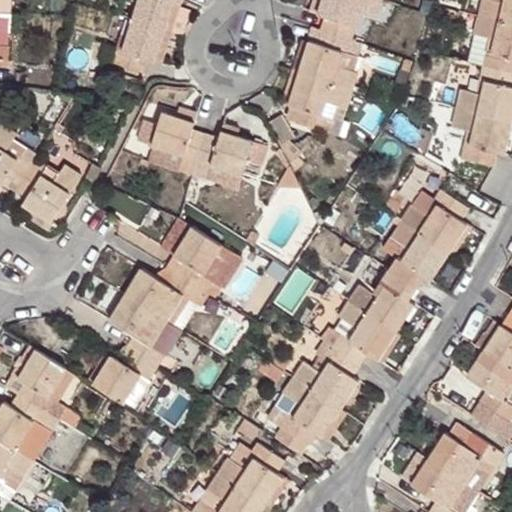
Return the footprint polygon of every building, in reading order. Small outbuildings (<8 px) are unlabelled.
[(166,15),(170,0),(136,0),(135,5),(141,6),(131,36),(164,46),(173,17),(166,15)] [(315,32),(325,0),(318,0),(308,30),(315,32)] [(322,34),(318,45),(352,56),(356,45),(349,43),(353,29),(374,36),(381,14),(338,0),(325,0),(315,32),(322,34)] [(338,0),(381,14),(386,0),(338,0)] [(386,0),(381,14),(388,16),(393,0),(386,0)] [(488,16),(491,3),(485,2),(475,0),(473,13),(465,12),(462,29),(475,31),(478,14),(488,16)] [(478,14),(475,31),(511,37),(511,0),(485,0),(485,2),(491,3),(488,16),(478,14)] [(173,17),(164,46),(174,50),(183,20),(173,17)] [(482,67),(480,80),(511,87),(511,37),(475,31),(470,51),(472,51),(492,55),(489,69),(482,67)] [(153,78),(164,46),(131,36),(121,68),(115,66),(111,81),(141,90),(146,75),(153,78)] [(306,58),(297,87),(352,104),(357,89),(336,81),(340,68),(356,74),(358,66),(362,67),(364,61),(352,56),(318,45),(313,60),(306,58)] [(174,50),(164,46),(153,78),(163,81),(174,50)] [(399,103),(382,128),(425,158),(435,125),(423,120),(435,82),(446,85),(454,58),(418,50),(399,103)] [(489,69),(492,55),(472,51),(467,78),(480,80),(482,67),(489,69)] [(291,86),(297,87),(306,58),(300,56),(291,86)] [(361,75),(356,74),(340,68),(336,81),(357,89),(361,75)] [(458,105),(454,124),(511,135),(511,129),(511,103),(510,103),(511,95),(511,87),(480,80),(476,96),(483,97),(480,110),(458,105)] [(286,122),(297,87),(291,86),(279,120),(286,122)] [(352,104),(297,87),(286,122),(293,124),(288,138),(323,149),(327,135),(320,132),(324,118),(345,126),(352,104)] [(327,135),(323,149),(336,153),(341,138),(345,126),(324,118),(320,132),(327,135)] [(511,135),(454,124),(450,142),(472,147),(469,161),(463,159),(459,175),(493,182),(496,167),(504,168),(511,135)] [(0,142),(9,149),(16,138),(0,128),(0,142)] [(208,180),(242,190),(252,157),(219,147),(217,153),(190,145),(192,139),(161,128),(155,145),(150,162),(181,172),(179,178),(195,184),(206,187),(208,180)] [(268,142),(292,189),(304,176),(301,173),(301,172),(288,157),(291,155),(280,135),(268,142)] [(347,140),(341,138),(336,153),(340,154),(344,151),(347,140)] [(0,165),(9,149),(0,142),(0,199),(20,212),(16,219),(44,235),(75,189),(58,178),(46,194),(36,190),(38,184),(14,169),(10,172),(0,166),(0,165)] [(146,161),(150,162),(155,145),(150,143),(145,159),(146,161)] [(146,176),(193,190),(195,184),(179,178),(181,172),(150,162),(146,176)] [(195,184),(193,190),(205,193),(237,203),(242,190),(208,180),(206,187),(195,184)] [(388,197),(399,203),(404,195),(393,189),(388,197)] [(205,193),(193,190),(191,198),(203,201),(205,193)] [(389,231),(402,209),(392,203),(378,224),(389,231)] [(398,237),(447,268),(465,239),(459,236),(467,221),(439,205),(431,219),(435,221),(428,232),(408,220),(398,237)] [(435,221),(431,219),(415,208),(408,220),(428,232),(435,221)] [(40,241),(44,235),(16,219),(11,224),(40,241)] [(235,255),(193,230),(170,272),(176,275),(168,288),(162,298),(138,284),(105,337),(128,351),(114,374),(108,371),(89,401),(121,419),(137,393),(145,396),(161,369),(160,369),(149,362),(162,339),(179,314),(192,321),(235,255)] [(430,295),(447,268),(398,237),(387,254),(407,266),(400,277),(396,274),(389,285),(417,303),(424,292),(430,295)] [(407,266),(387,254),(381,265),(396,274),(400,277),(407,266)] [(295,309),(314,274),(298,265),(279,300),(295,309)] [(409,317),(417,303),(389,285),(380,299),(385,302),(378,312),(359,300),(349,316),(397,348),(414,320),(409,317)] [(379,376),(397,348),(349,316),(338,334),(346,339),(355,344),(347,357),(338,351),(330,363),(359,381),(367,369),(379,376)] [(511,325),(501,343),(511,349),(511,325)] [(484,350),(491,355),(499,341),(492,337),(484,350)] [(149,362),(160,369),(175,346),(162,339),(149,362)] [(355,344),(346,339),(338,351),(347,357),(355,344)] [(483,367),(511,386),(511,349),(501,343),(499,341),(491,355),(484,350),(483,350),(474,362),(483,367)] [(10,394),(28,366),(20,361),(2,389),(10,394)] [(352,393),(359,381),(330,363),(323,375),(328,379),(321,390),(316,387),(302,379),(291,395),(340,426),(358,397),(352,393)] [(57,383),(28,366),(10,394),(13,398),(1,418),(0,418),(0,483),(16,491),(35,459),(29,453),(19,447),(25,437),(29,439),(43,417),(45,413),(42,410),(57,383)] [(510,439),(511,436),(511,422),(505,418),(511,407),(511,386),(483,367),(466,394),(486,407),(479,419),(510,439)] [(271,370),(266,378),(279,387),(282,389),(288,380),(271,370)] [(279,387),(266,378),(260,374),(253,385),(273,397),(279,387)] [(328,379),(323,375),(316,387),(321,390),(328,379)] [(66,390),(57,383),(42,410),(45,413),(43,417),(47,419),(66,390)] [(323,453),(340,426),(291,395),(281,411),(301,422),(293,435),(287,431),(280,445),(309,462),(316,450),(323,453)] [(34,444),(29,439),(25,437),(19,447),(29,453),(34,444)] [(455,456),(468,464),(476,451),(464,443),(455,456)] [(431,477),(465,498),(482,473),(499,485),(500,485),(508,473),(476,451),(468,464),(455,456),(448,451),(431,477)] [(259,511),(272,492),(269,488),(275,476),(248,460),(242,467),(239,471),(242,475),(235,484),(227,479),(218,475),(197,505),(206,511),(259,511)] [(239,471),(242,467),(237,464),(227,479),(235,484),(242,475),(239,471)] [(482,473),(465,498),(483,510),(499,485),(482,473)] [(455,511),(465,498),(431,477),(415,500),(432,511),(455,511)] [(0,501),(7,505),(16,491),(0,483),(0,501)] [(270,511),(279,498),(272,492),(259,511),(270,511)] [(481,511),(483,510),(465,498),(455,511),(481,511)]
